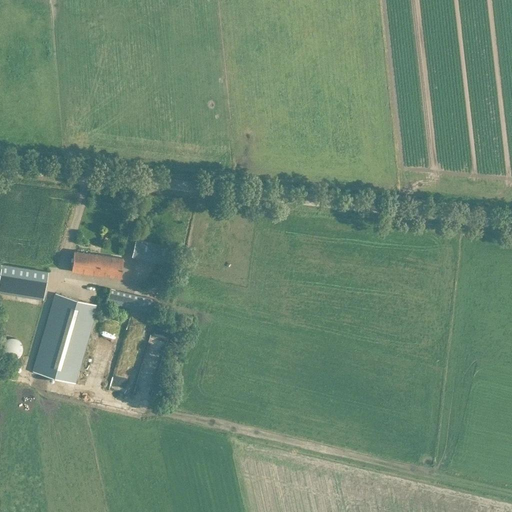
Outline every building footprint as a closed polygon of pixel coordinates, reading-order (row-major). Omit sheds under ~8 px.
[(175,249),(135,239),(132,255),(171,265),(175,249)] [(123,258),(100,255),(74,251),(71,271),(120,278),(123,258)] [(0,294),(43,300),(47,271),(0,265),(0,294)] [(154,299),(119,291),(109,288),(106,302),(150,313),(154,299)] [(75,384),(97,305),(55,293),(33,372),(75,384)] [(123,314),(110,311),(108,316),(121,320),(123,314)] [(11,338),(9,339),(8,339),(7,340),(6,340),(4,341),(4,343),(3,343),(2,345),(2,346),(2,347),(1,348),(1,350),(2,351),(2,353),(3,354),(3,355),(4,356),(6,358),(7,359),(9,359),(10,360),(12,360),(13,360),(14,360),(16,360),(17,359),(18,358),(19,357),(20,357),(21,356),(22,355),(22,353),(23,352),(23,351),(23,350),(23,349),(23,348),(23,347),(23,346),(22,344),(21,343),(21,342),(20,341),(18,340),(17,339),(16,339),(15,338),(14,338),(12,338),(11,338)] [(150,359),(149,367),(161,369),(161,367),(160,366),(160,360),(150,359)]
